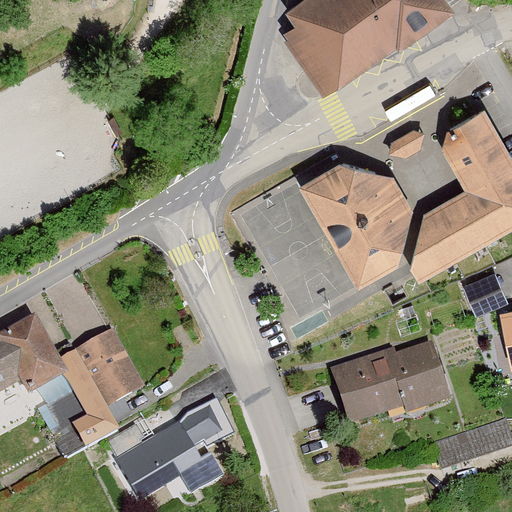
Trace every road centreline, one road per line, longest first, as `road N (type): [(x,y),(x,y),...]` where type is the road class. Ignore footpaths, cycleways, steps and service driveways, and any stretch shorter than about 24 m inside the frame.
road 1 (tertiary): [(169,202),(218,295),(295,511)]
road 2 (tertiary): [(511,24),(259,152)]
road 3 (unclassified): [(169,202),(0,299)]
road 4 (tertiary): [(278,0),(257,85),(259,152)]
